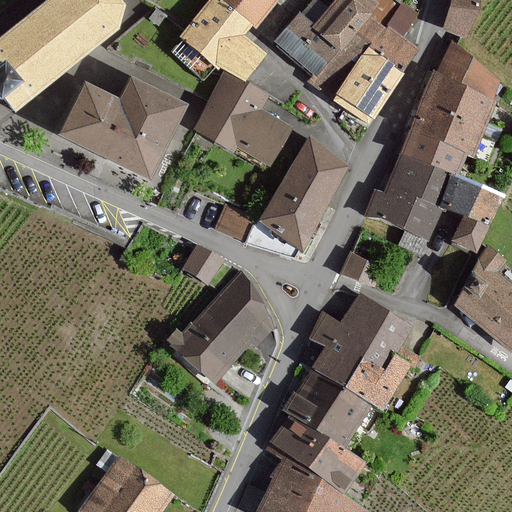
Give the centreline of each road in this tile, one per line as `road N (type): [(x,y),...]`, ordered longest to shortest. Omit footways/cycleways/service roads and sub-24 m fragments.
road 1 (residential): [(321,277),(146,214),(0,146)]
road 2 (residential): [(321,277),(221,511)]
road 3 (residential): [(285,0),(267,42),(348,149),(371,164)]
road 4 (residential): [(438,0),(371,164)]
road 5 (residential): [(371,164),(321,277)]
